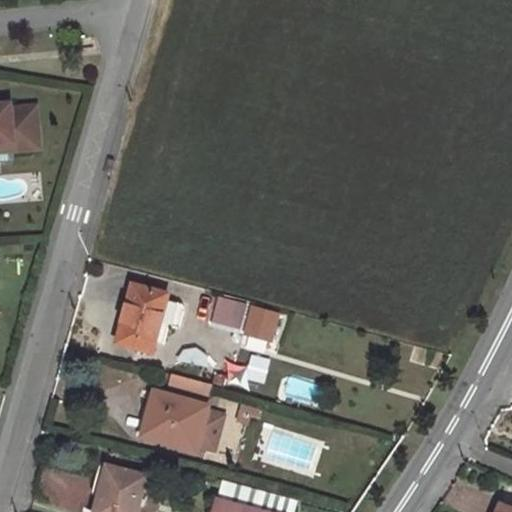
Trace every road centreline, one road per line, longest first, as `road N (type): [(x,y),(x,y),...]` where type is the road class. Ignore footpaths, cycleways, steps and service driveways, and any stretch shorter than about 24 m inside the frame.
road 1 (unclassified): [(137,9),(67,226),(72,253),(0,511)]
road 2 (secondary): [(406,511),(511,327)]
road 3 (residential): [(0,23),(137,9)]
